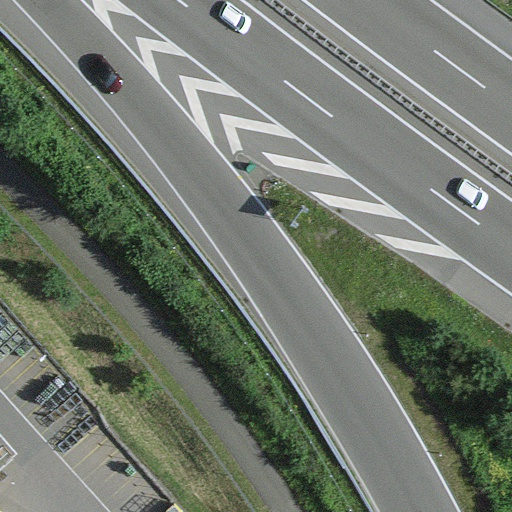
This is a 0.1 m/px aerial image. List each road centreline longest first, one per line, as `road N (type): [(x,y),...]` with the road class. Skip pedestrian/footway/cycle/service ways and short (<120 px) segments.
road 1 (motorway): [(36,0),(130,92),(280,280),(363,399),(424,511)]
road 2 (motorway): [(188,0),(511,251)]
road 3 (motorway): [(511,102),(372,0)]
